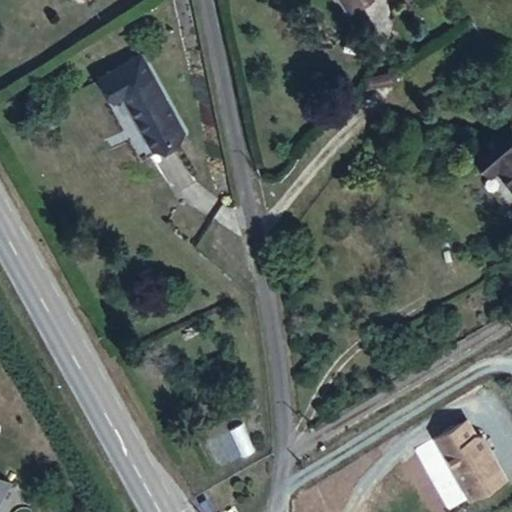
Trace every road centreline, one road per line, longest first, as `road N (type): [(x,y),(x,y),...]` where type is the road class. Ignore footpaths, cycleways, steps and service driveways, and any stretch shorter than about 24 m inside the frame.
road 1 (unclassified): [(208,0),(294,444),(276,511)]
road 2 (primary): [(163,511),(0,215)]
